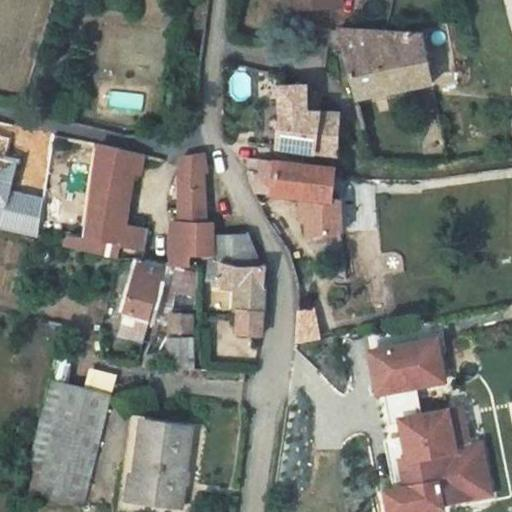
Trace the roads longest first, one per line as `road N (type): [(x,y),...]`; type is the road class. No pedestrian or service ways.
road 1 (residential): [(204,138),(269,253),(228,511)]
road 2 (unknown): [(245,398),(0,312)]
road 3 (residential): [(204,138),(0,106)]
road 4 (residential): [(220,0),(204,138)]
